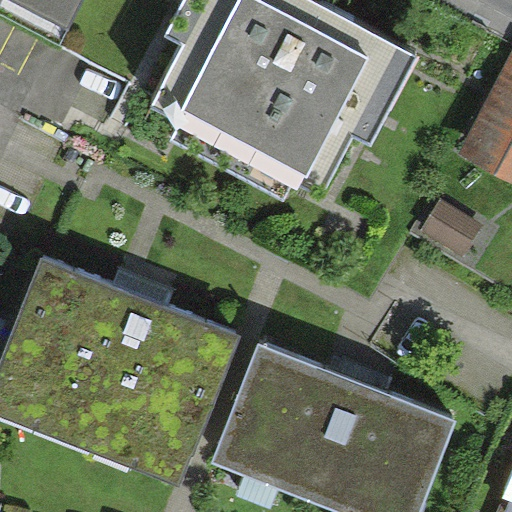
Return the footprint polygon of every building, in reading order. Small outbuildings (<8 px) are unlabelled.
[(23,0),(62,21),(74,0),(23,0)] [(429,47),(341,0),(197,0),(186,22),(206,33),(174,92),(332,177),(364,117),(385,128),(429,47)] [(511,47),(462,145),(511,170),(511,47)] [(438,202),(424,240),(475,258),(489,220),(438,202)] [(56,245),(1,388),(188,460),(243,317),(56,245)] [(431,511),(469,414),(279,340),(237,448),(402,511),(431,511)] [(511,511),(511,474),(495,511),(511,511)]
